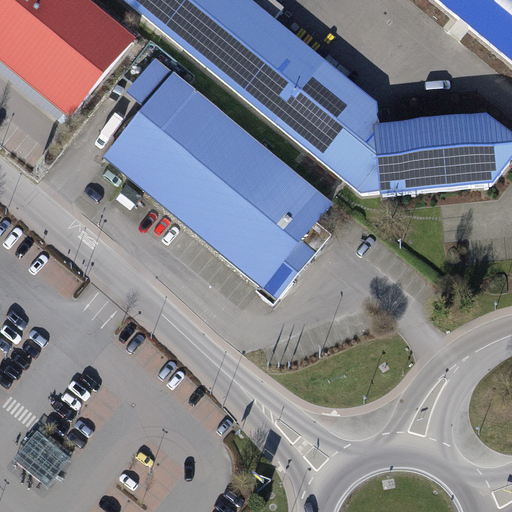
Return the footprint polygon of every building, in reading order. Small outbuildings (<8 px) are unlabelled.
[(137,56),(70,0),(0,0),(0,64),(75,128),(137,56)] [(382,193),(377,130),(376,109),(256,0),(124,0),(363,198),(382,193)] [(511,0),(444,0),(511,54),(511,0)] [(331,206),(157,61),(131,92),(148,106),(106,157),(278,300),(333,234),(318,222),(331,206)] [(377,130),(382,193),(492,182),(511,157),(511,134),(486,117),(377,130)]
